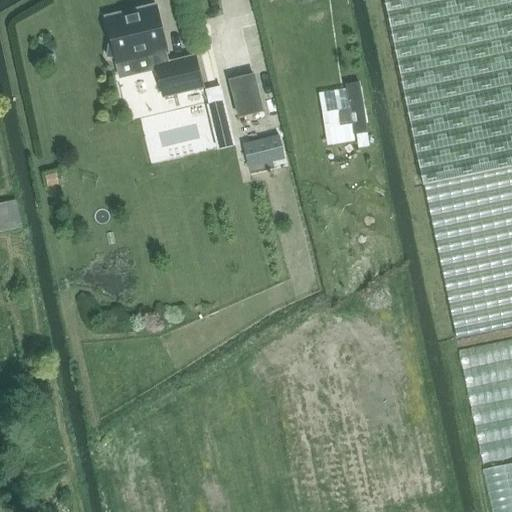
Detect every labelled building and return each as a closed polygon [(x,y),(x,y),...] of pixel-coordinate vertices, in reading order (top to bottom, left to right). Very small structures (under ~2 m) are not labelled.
[(511,0),(384,0),(423,186),(425,186),(453,318),(447,320),(478,471),(511,463),(511,0)] [(168,63),(156,10),(138,14),(137,9),(123,13),(125,18),(118,19),(117,14),(105,17),(112,46),(108,46),(107,60),(115,59),(116,62),(133,58),(134,64),(154,59),(163,97),(202,88),(195,57),(168,63)] [(254,76),(230,82),(239,118),(262,112),(254,76)] [(337,88),(338,99),(352,98),(351,87),(337,88)] [(355,100),(340,101),(341,115),(356,114),(355,100)] [(283,154),(278,136),(243,145),(247,162),(283,154)] [(56,174),(46,176),(48,188),(58,186),(56,174)] [(0,233),(20,229),(14,201),(0,204),(0,233)]
